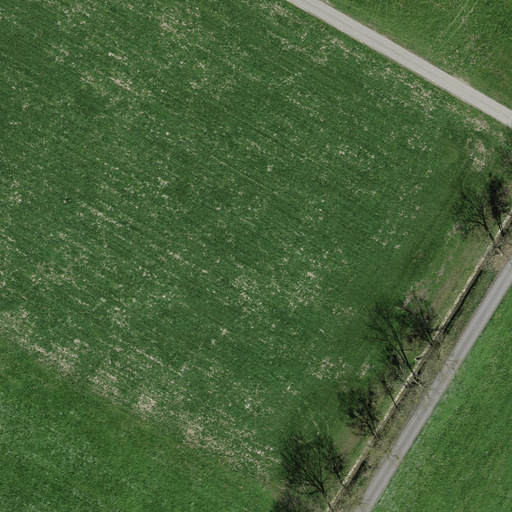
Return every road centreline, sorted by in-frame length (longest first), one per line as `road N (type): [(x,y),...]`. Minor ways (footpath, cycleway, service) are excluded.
road 1 (track): [(371,511),(511,282)]
road 2 (track): [(511,119),(301,0)]
